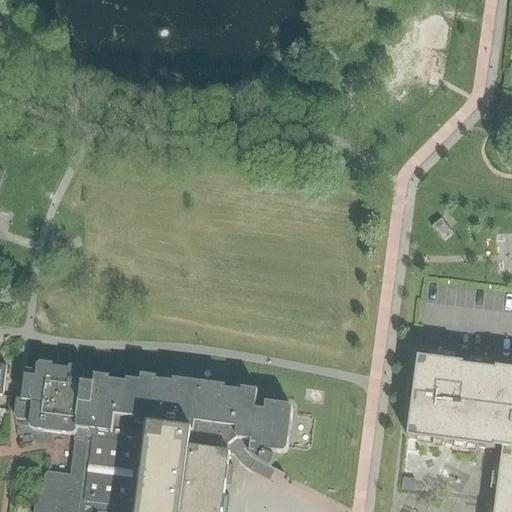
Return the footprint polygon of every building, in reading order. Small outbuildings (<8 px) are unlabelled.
[(437,223),(431,228),(444,243),(453,235),(441,220),(440,221),(439,220),(436,222),(437,223)] [(511,511),(511,371),(418,359),(407,439),(495,451),(496,442),(503,443),(494,511),(511,511)] [(227,511),(229,497),(224,496),(226,486),(231,487),(233,468),(228,467),(229,462),(229,456),(230,456),(230,455),(234,456),(235,456),(235,457),(236,458),(236,459),(237,459),(237,460),(238,461),(239,461),(239,462),(240,463),(241,464),(242,465),(243,465),(243,466),(244,467),(245,467),(245,468),(246,468),(247,469),(248,470),(249,470),(249,471),(250,471),(251,471),(251,472),(252,472),(253,473),(254,473),(259,464),(260,464),(260,463),(271,469),(275,460),(265,455),(265,452),(284,455),(287,452),(288,448),(292,413),(292,411),(290,408),(273,405),(274,395),(242,390),(241,393),(225,391),(225,388),(210,386),(209,392),(202,391),(202,385),(173,381),(173,384),(156,382),(157,379),(141,377),(140,383),(127,381),(126,384),(110,382),(110,379),(94,377),(93,386),(83,385),(84,373),(81,369),(40,364),(37,367),(36,373),(25,371),(21,401),(16,400),(14,417),(17,421),(29,422),(31,428),(31,431),(72,436),(74,439),(70,476),(48,473),(44,476),(42,489),(45,489),(44,499),(37,499),(35,511),(227,511)] [(0,423),(7,424),(8,412),(0,410),(0,423)] [(415,481),(404,480),(402,491),(414,492),(415,481)]
